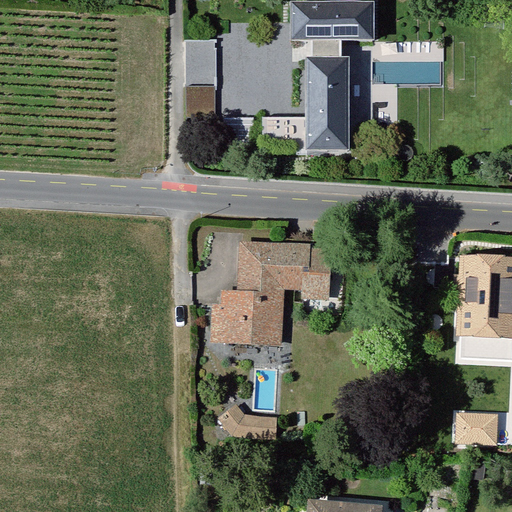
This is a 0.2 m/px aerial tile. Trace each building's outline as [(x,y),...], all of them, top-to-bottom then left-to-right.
[(376,4),(291,4),(291,43),(314,43),(314,60),(308,60),(308,120),(264,120),(264,153),(352,153),(352,59),(342,59),(342,43),(376,43),(376,4)] [(216,117),(217,83),(190,83),(189,117),(216,117)] [(251,141),(255,118),(235,115),(231,138),(251,141)] [(326,244),(236,242),(235,289),(216,289),(216,305),(207,305),(206,348),(275,350),(276,286),(325,287),(326,244)] [(511,254),(455,251),(450,334),(511,338),(511,254)] [(456,443),(502,444),(503,409),(457,407),(456,443)] [(235,412),(235,435),(279,434),(279,411),(235,412)] [(382,511),(383,504),(309,499),(308,511),(382,511)]
